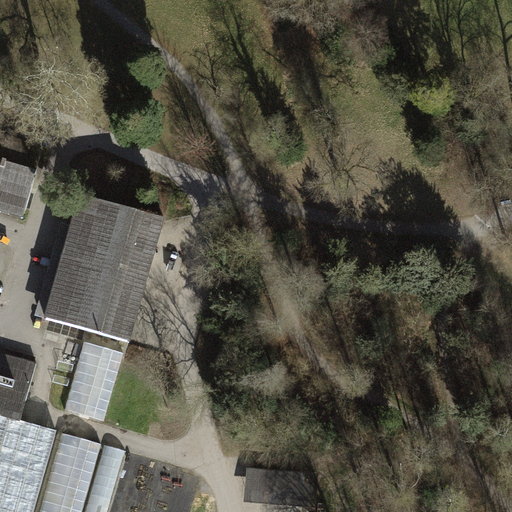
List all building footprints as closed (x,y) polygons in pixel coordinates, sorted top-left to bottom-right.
[(0,137),(0,213),(26,221),(47,152),(0,137)] [(164,221),(78,197),(70,226),(63,224),(37,318),(130,344),(164,221)] [(127,356),(86,344),(66,415),(108,426),(127,356)] [(42,366),(0,355),(0,418),(25,425),(42,366)] [(0,418),(0,511),(111,511),(128,453),(25,425),(0,418)] [(146,511),(160,465),(145,461),(131,511),(146,511)] [(171,511),(182,473),(169,469),(156,511),(171,511)] [(247,472),(244,504),(317,511),(320,479),(247,472)]
